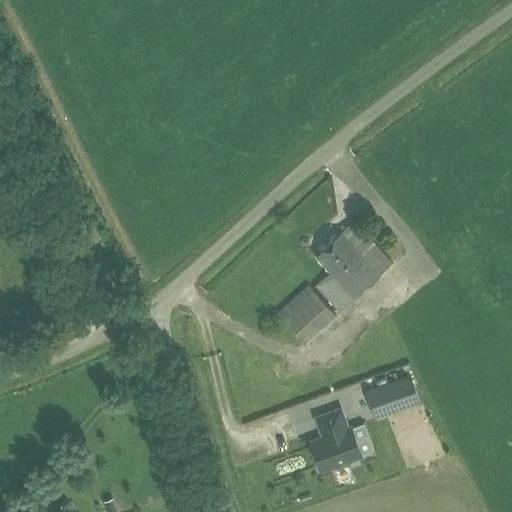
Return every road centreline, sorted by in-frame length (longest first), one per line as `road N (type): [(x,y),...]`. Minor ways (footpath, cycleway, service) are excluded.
road 1 (unclassified): [(150,306),(350,128),(511,6)]
road 2 (unknown): [(94,338),(0,123)]
road 3 (unclassified): [(150,306),(94,338),(0,374)]
